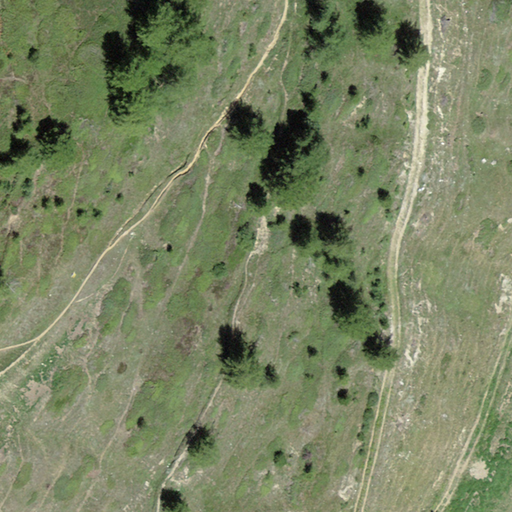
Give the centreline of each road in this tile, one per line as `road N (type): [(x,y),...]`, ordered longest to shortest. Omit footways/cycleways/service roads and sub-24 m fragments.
road 1 (track): [(415,0),(419,70),(393,227),(389,322),(355,511)]
road 2 (track): [(440,511),(463,472),(511,337)]
